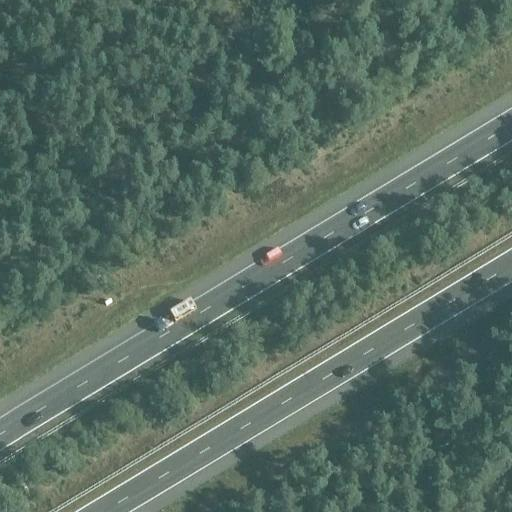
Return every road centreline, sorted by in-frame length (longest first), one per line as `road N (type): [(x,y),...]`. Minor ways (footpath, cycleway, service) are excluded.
road 1 (motorway): [(511,125),(0,434)]
road 2 (motorway): [(109,511),(511,268)]
